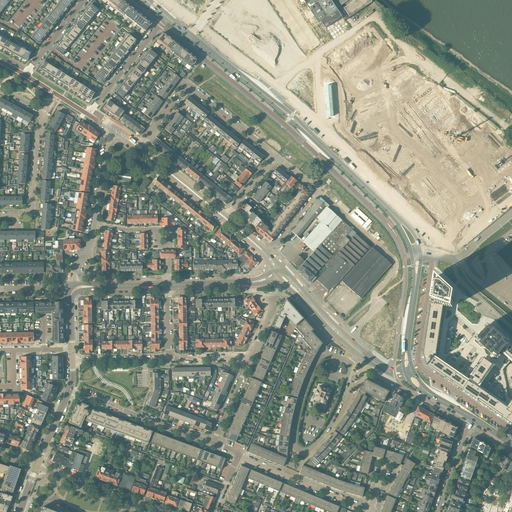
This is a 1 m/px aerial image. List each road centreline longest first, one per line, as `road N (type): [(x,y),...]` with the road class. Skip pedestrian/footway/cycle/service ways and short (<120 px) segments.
road 1 (residential): [(388,224),(284,123),(160,24)]
road 2 (residential): [(511,428),(420,365),(432,256)]
road 3 (residential): [(346,338),(398,267),(319,193)]
road 4 (residential): [(0,214),(29,214),(45,114),(0,89)]
road 5 (residential): [(68,391),(213,443)]
road 6 (residential): [(369,510),(237,456)]
road 7 (unknown): [(364,40),(380,76),(305,130)]
road 8 (residential): [(157,511),(36,465)]
road 9 (secondary): [(305,130),(395,217)]
road 10 (residential): [(294,443),(322,354),(350,362)]
